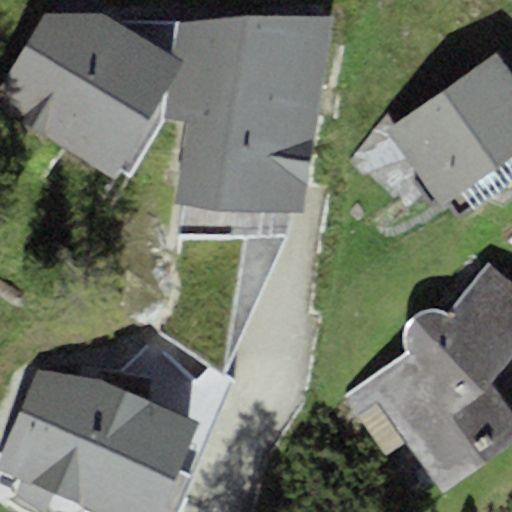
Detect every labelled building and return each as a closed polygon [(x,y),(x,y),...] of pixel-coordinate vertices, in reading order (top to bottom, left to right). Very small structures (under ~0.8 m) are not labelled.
[(0,89),(0,118),(115,181),(120,173),(130,178),(164,117),(165,95),(184,65),(171,57),(104,15),(43,16),(0,89)] [(330,19),(176,25),(171,57),(184,65),(165,95),(164,117),(185,123),(173,208),(304,214),(330,19)] [(386,130),(438,206),(511,155),(511,79),(496,56),(386,130)] [(511,286),(488,265),(451,315),(438,314),(428,314),(417,318),(406,328),(405,342),(408,353),(344,401),(383,457),(405,441),(440,493),(511,442),(511,417),(489,386),(511,355),(511,286)] [(103,383),(38,370),(0,455),(0,470),(86,511),(177,511),(193,479),(180,473),(198,426),(103,383)]
